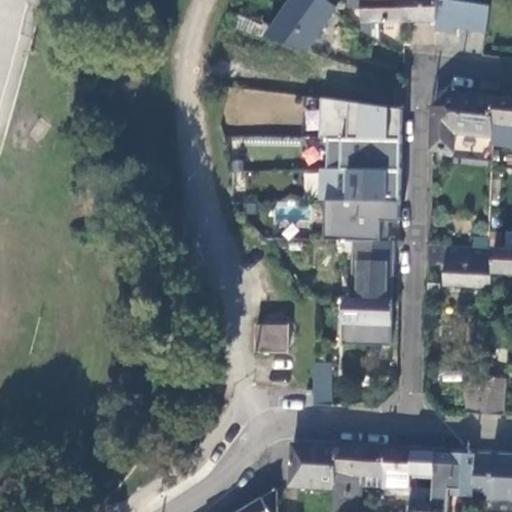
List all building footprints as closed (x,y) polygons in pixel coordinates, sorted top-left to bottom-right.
[(292,0),(267,38),(309,52),(340,7),(329,0),(292,0)] [(438,0),(358,0),(359,11),(366,10),(365,31),(383,42),(383,21),(437,21),(438,21),(438,0)] [(452,26),(487,32),(491,7),(446,0),(452,23),(452,26)] [(450,47),(452,26),(452,23),(438,21),(437,21),(436,45),(450,47)] [(492,122),(495,97),(452,91),(435,107),(434,128),(433,149),(456,151),(458,131),(496,135),(497,123),(492,122)] [(511,98),(495,97),(492,122),(497,123),(511,124),(511,98)] [(404,111),(322,100),(321,140),(329,140),(403,141),(403,124),(404,111)] [(403,141),(329,140),(328,170),(402,171),(402,160),(403,141)] [(328,170),(323,170),(322,201),(327,201),(401,202),(402,188),(402,171),(328,170)] [(401,202),(327,201),(327,241),(355,241),(388,241),(388,221),(401,222),(401,202)] [(388,241),(355,241),(355,299),(393,300),(394,241),(388,241)] [(497,247),(430,244),(430,261),(447,261),(446,285),(493,286),(494,273),(496,273),(497,247)] [(511,246),(497,246),(497,247),(496,273),(511,273),(511,246)] [(429,304),(442,305),(444,285),(429,285),(429,304)] [(355,299),(347,299),(346,345),(392,345),(393,300),(355,299)] [(257,323),(258,352),(289,351),(289,324),(257,323)] [(335,362),(318,362),(319,388),(335,389),(335,362)] [(488,415),(490,378),(471,377),(469,414),(488,415)] [(506,379),(490,378),(488,415),(496,415),(505,415),(506,379)] [(315,444),(293,443),(291,487),(336,488),(336,473),(338,445),(315,444)] [(363,447),(338,445),(336,473),(338,473),(337,511),(338,511),(361,511),(363,486),(385,488),(385,495),(395,496),(395,493),(410,493),(412,449),(363,447)] [(459,453),(435,452),(432,507),(410,506),(409,511),(448,511),(449,496),(474,497),(474,496),(473,496),(475,454),(459,453)] [(511,498),(511,455),(507,455),(475,454),(473,496),(474,496),(511,498)] [(276,511),(276,490),(239,511),(276,511)]
